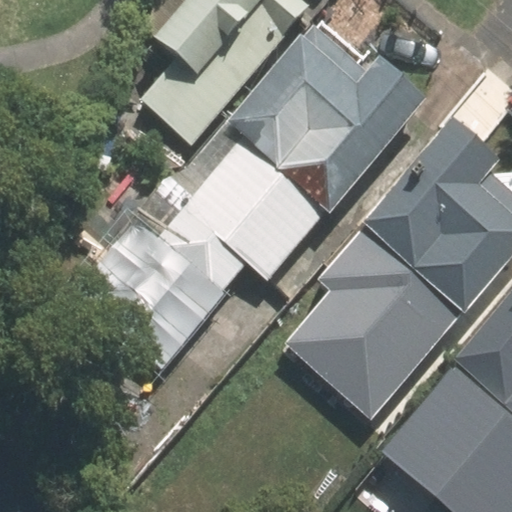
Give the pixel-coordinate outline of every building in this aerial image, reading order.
[(195,0),(155,44),(177,63),(138,106),(190,154),(316,16),(298,0),(195,0)] [(281,171),(277,175),(331,222),(434,103),(376,53),(369,62),(328,26),(240,128),(251,138),(261,146),(258,150),(281,171)] [(429,354),(511,269),(511,172),(461,122),(334,273),(366,299),(348,321),(388,355),(405,334),(429,354)] [(269,293),(331,222),(277,175),(254,155),(244,146),(169,233),(145,213),(121,241),(146,262),(156,251),(220,306),(248,275),(269,293)] [(511,312),(438,401),(484,440),(510,410),(511,411),(511,312)]
